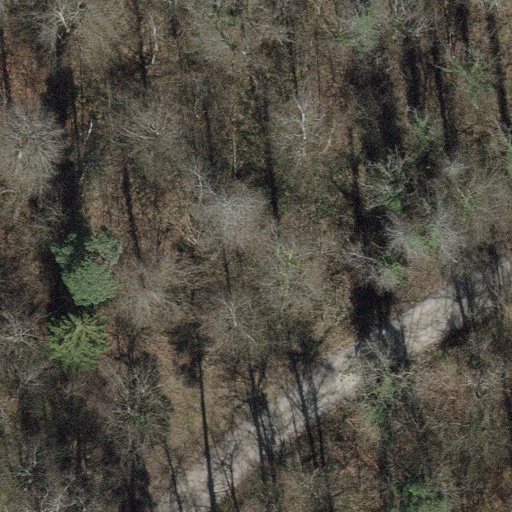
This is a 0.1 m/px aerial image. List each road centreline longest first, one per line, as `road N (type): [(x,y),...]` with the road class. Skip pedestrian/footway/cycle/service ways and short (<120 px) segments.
road 1 (track): [(174,511),(224,462),(417,325),(511,277)]
road 2 (track): [(291,415),(78,334),(0,266)]
road 3 (track): [(131,511),(115,430),(78,334)]
